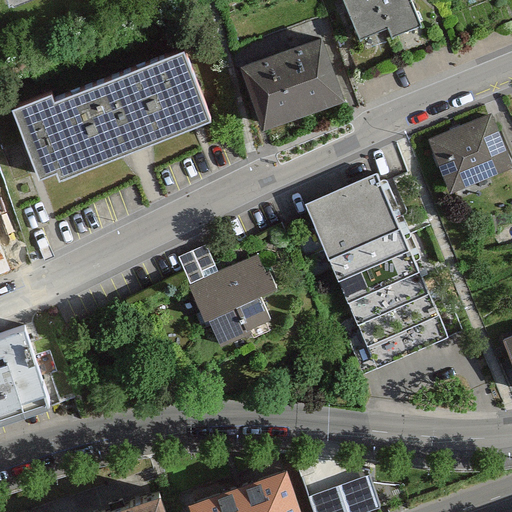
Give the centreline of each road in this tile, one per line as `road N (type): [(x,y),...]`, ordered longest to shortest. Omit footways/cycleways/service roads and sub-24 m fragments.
road 1 (residential): [(511,72),(0,303)]
road 2 (secondary): [(511,435),(210,424),(109,433),(0,462)]
